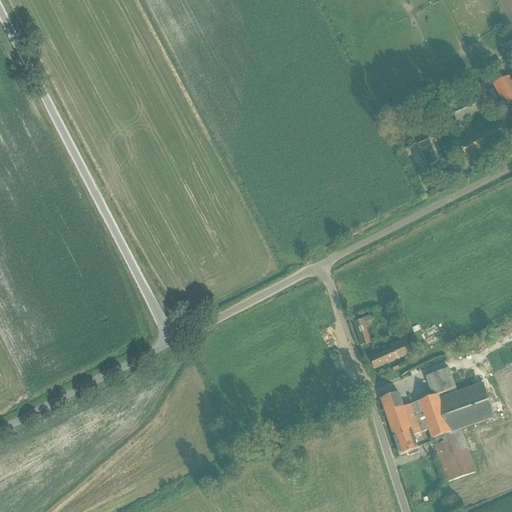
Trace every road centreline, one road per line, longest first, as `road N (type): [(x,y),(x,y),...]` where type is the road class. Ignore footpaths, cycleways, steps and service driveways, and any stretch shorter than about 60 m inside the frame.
road 1 (unclassified): [(172,342),(0,10)]
road 2 (unclassified): [(407,511),(322,263)]
road 3 (unclassified): [(322,263),(511,166)]
road 4 (unclassified): [(0,431),(172,342)]
road 5 (unclassified): [(172,342),(322,263)]
